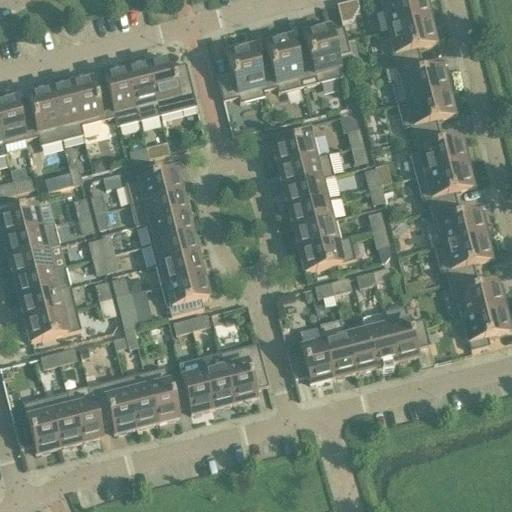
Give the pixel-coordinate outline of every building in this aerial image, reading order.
[(425,0),(423,0),(401,6),(399,0),(390,0),(380,3),(388,35),(432,24),(427,2),(426,1),(425,0)] [(359,1),(339,6),(344,25),(364,20),(359,1)] [(326,11),(330,31),(344,28),(340,8),(326,11)] [(438,46),(438,45),(432,24),(388,35),(394,58),(390,59),(393,72),(419,65),(416,53),(436,48),(437,48),(438,47),(438,46)] [(302,36),(307,56),(294,60),(293,60),(300,87),(301,87),(314,83),(316,88),(341,82),(335,61),(329,35),(327,27),(305,33),(303,34),(303,35),(302,36)] [(343,32),(329,35),(335,61),(349,58),(343,32)] [(264,46),(269,66),(256,69),(255,70),(262,96),(263,96),(276,93),(277,98),(302,92),(301,87),(300,87),(293,60),(294,60),(288,37),(266,43),(265,43),(264,44),(264,45),(264,46)] [(225,55),(226,56),(231,76),(216,80),(223,107),(238,103),(239,108),(264,102),(263,96),(262,96),(255,70),(256,69),(250,47),(227,53),(226,54),(226,55),(225,55)] [(146,70),(159,121),(196,111),(185,69),(171,72),(169,65),(146,70)] [(397,110),(451,96),(445,74),(445,73),(444,72),(443,72),(442,72),(423,77),(419,65),(393,72),(384,74),(387,87),(391,86),(397,110)] [(138,126),(158,121),(159,121),(146,70),(125,76),(138,126)] [(138,126),(125,76),(103,81),(105,89),(106,89),(115,122),(114,122),(116,132),(138,126)] [(80,131),(81,131),(114,122),(115,122),(106,89),(105,89),(93,92),(91,84),(69,90),(80,131)] [(80,131),(69,90),(48,95),(61,146),(83,140),(81,131),(80,131)] [(15,113),(17,118),(24,146),(37,142),(39,151),(61,146),(48,95),(26,101),(28,109),(16,112),(15,113)] [(457,118),(457,117),(451,96),(397,110),(403,134),(409,132),(412,144),(438,137),(435,125),(455,120),(456,120),(456,119),(457,119),(457,118)] [(24,146),(17,118),(15,113),(16,112),(14,104),(0,107),(0,138),(3,151),(4,151),(24,146)] [(318,161),(313,140),(310,130),(276,139),(279,149),(272,151),(277,172),(319,162),(318,161)] [(351,153),(361,151),(358,137),(348,140),(351,153)] [(462,144),(461,144),(441,149),(438,137),(412,144),(415,156),(409,158),(415,182),(470,168),(464,146),(464,145),(463,145),(463,144),(462,144)] [(145,154),(148,164),(161,161),(159,151),(145,154)] [(361,151),(351,153),(355,167),(365,165),(361,151)] [(148,164),(145,154),(132,158),(134,168),(148,164)] [(283,193),(306,187),(324,183),(324,184),(333,181),(328,159),(318,161),(319,162),(277,172),(283,193)] [(475,190),(475,189),(470,168),(415,182),(422,206),(427,204),(430,216),(457,209),(454,198),(473,192),(475,192),(475,191),(475,190)] [(73,191),(80,189),(81,189),(77,171),(68,173),(73,191)] [(130,210),(180,197),(174,175),(124,188),(130,210)] [(369,194),(379,191),(375,177),(365,180),(369,194)] [(288,214),(311,208),(329,204),(324,184),(324,183),(306,187),(283,193),(288,214)] [(13,188),(15,198),(29,195),(26,185),(13,188)] [(15,198),(13,188),(0,191),(0,194),(2,202),(15,198)] [(379,191),(369,194),(372,207),(382,205),(379,191)] [(180,197),(130,210),(135,232),(144,230),(144,229),(185,218),(180,197)] [(95,219),(105,217),(102,203),(92,206),(95,219)] [(311,208),(288,214),(293,235),(335,225),(329,204),(311,208)] [(78,224),(88,221),(85,207),(75,210),(78,224)] [(481,216),(479,216),(460,221),(457,209),(430,216),(433,230),(437,229),(443,251),(488,240),(483,218),(482,217),(481,216)] [(44,232),(39,210),(0,220),(0,230),(3,243),(44,232)] [(105,217),(95,219),(99,233),(109,230),(105,217)] [(150,250),(191,239),(185,218),(144,229),(144,230),(150,250)] [(88,221),(78,224),(81,237),(92,235),(88,221)] [(373,237),(383,235),(379,221),(369,224),(373,237)] [(335,225),(293,235),(299,256),(340,246),(340,245),(335,225)] [(44,232),(3,243),(8,264),(50,253),(50,254),(59,251),(53,229),(44,232)] [(383,235),(373,237),(376,251),(386,248),(383,235)] [(155,271),(196,260),(191,239),(150,250),(155,271)] [(494,262),(494,261),(488,240),(443,251),(434,253),(440,278),(445,276),(448,288),(475,281),(472,270),(492,264),(493,264),(494,263),(494,262)] [(349,243),(340,245),(340,246),(299,256),(304,278),(355,265),(349,243)] [(99,248),(102,262),(116,258),(112,245),(99,248)] [(102,262),(99,248),(85,252),(89,265),(102,262)] [(55,274),(50,254),(50,253),(8,264),(14,285),(55,274)] [(102,262),(106,275),(119,272),(116,258),(102,262)] [(196,260),(155,271),(160,292),(202,281),(196,260)] [(102,262),(89,265),(92,279),(106,275),(102,262)] [(55,274),(14,285),(19,306),(60,295),(60,294),(55,274)] [(372,279),(375,289),(389,285),(386,275),(372,279)] [(375,289),(372,279),(359,282),(362,292),(375,289)] [(203,314),(200,305),(207,303),(202,281),(160,292),(166,313),(168,313),(171,323),(203,314)] [(499,288),(498,288),(478,293),(475,281),(448,288),(452,302),(456,301),(462,323),(507,312),(501,290),(501,289),(500,288),(499,288)] [(115,301),(127,298),(123,283),(111,286),(115,301)] [(330,289),(333,299),(347,296),(344,286),(330,289)] [(333,299),(330,289),(317,293),(320,303),(333,299)] [(99,307),(110,305),(106,291),(96,294),(99,307)] [(25,327),(75,314),(69,292),(60,294),(60,295),(19,306),(25,327)] [(115,301),(123,335),(125,334),(132,333),(140,331),(132,297),(127,298),(115,301)] [(110,305),(99,307),(103,321),(113,318),(110,305)] [(385,326),(395,367),(417,362),(415,354),(408,328),(404,311),(381,317),(384,326),(385,326)] [(511,331),(507,312),(462,323),(470,356),(489,351),(487,343),(511,336),(511,335),(511,331)] [(75,314),(25,327),(30,348),(80,335),(75,314)] [(189,325),(192,336),(205,332),(203,322),(189,325)] [(422,324),(408,328),(415,354),(428,351),(429,350),(422,324)] [(192,336),(189,325),(176,329),(178,339),(192,336)] [(364,331),(374,373),(395,367),(385,326),(384,326),(364,331)] [(374,373),(364,331),(343,337),(353,378),(374,373)] [(132,333),(125,334),(123,335),(128,353),(136,350),(132,333)] [(343,337),(322,342),(332,383),(353,378),(343,337)] [(287,359),(296,393),(332,383),(322,342),(299,348),(301,355),(287,359)] [(220,358),(233,409),(256,403),(254,395),(268,391),(257,349),(220,358)] [(57,359),(59,370),(73,366),(70,356),(57,359)] [(220,358),(199,364),(201,373),(212,414),(233,409),(220,358)] [(59,370),(57,359),(43,363),(46,373),(59,370)] [(143,378),(156,429),(178,423),(176,415),(188,412),(189,412),(182,386),(181,386),(169,389),(165,372),(143,378)] [(212,414),(201,373),(179,378),(181,386),(182,386),(189,412),(188,412),(190,420),(212,414)] [(122,383),(135,434),(156,429),(143,378),(122,383)] [(135,434),(122,383),(87,392),(98,435),(99,435),(111,432),(114,439),(135,434)] [(98,435),(87,392),(66,398),(79,448),(101,442),(99,435),(98,435)] [(45,403),(58,453),(79,448),(66,398),(45,403)] [(58,453),(45,403),(23,409),(27,425),(13,429),(20,455),(34,452),(36,459),(58,453)]
